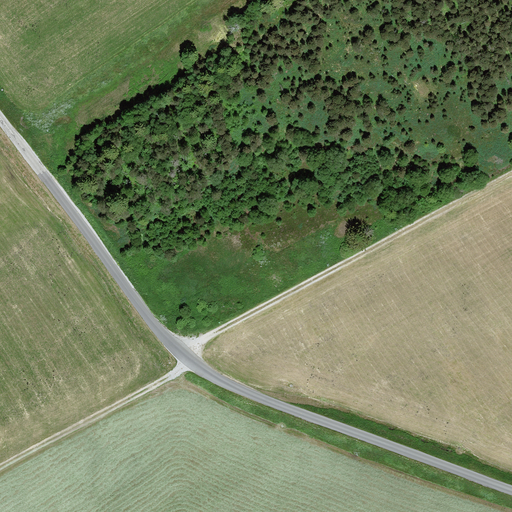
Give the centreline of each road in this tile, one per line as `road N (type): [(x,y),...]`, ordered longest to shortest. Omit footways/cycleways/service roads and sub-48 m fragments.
road 1 (tertiary): [(0,117),(161,335),(210,376),(511,490)]
road 2 (track): [(511,199),(178,352),(0,469)]
